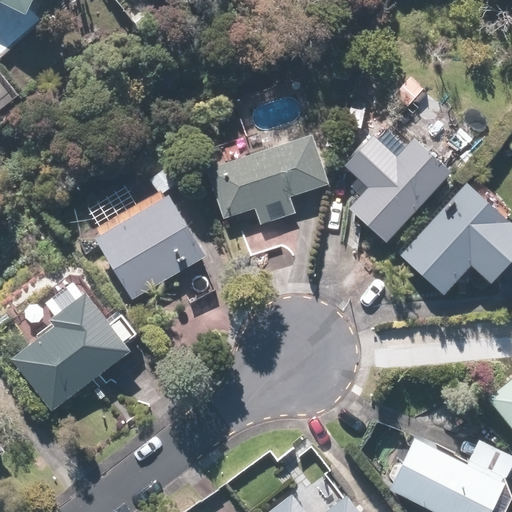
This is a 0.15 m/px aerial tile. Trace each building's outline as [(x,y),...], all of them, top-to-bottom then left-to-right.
[(0,0),(0,1),(27,15),(34,0),(0,0)] [(350,209),(388,243),(453,172),(415,138),(408,145),(388,127),(378,139),(374,134),(345,166),(369,188),(350,209)] [(329,185),(313,135),(213,167),(229,217),(255,208),(260,224),(296,213),(291,197),(329,185)] [(511,223),(468,183),(401,256),(443,295),(471,265),(490,283),(511,259),(511,223)] [(96,238),(133,300),(207,257),(170,195),(96,238)] [(13,359),(52,411),(132,351),(87,292),(51,319),(57,326),(13,359)] [(511,378),(488,398),(511,427),(511,378)] [(415,438),(389,489),(436,511),(491,511),(507,482),(503,481),(511,462),(511,455),(479,439),(468,463),(415,438)] [(305,511),(292,495),(269,511),(362,511),(348,494),(324,511),(305,511)]
